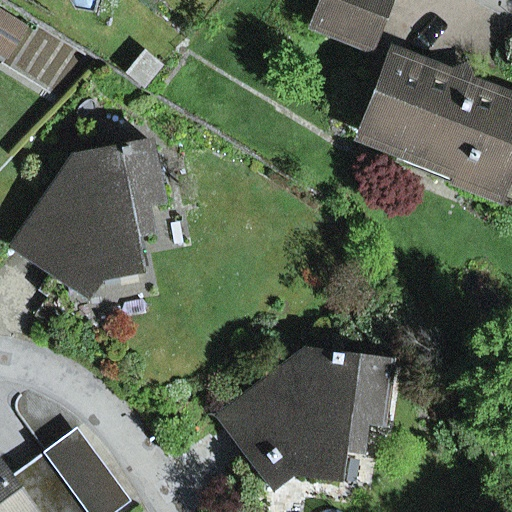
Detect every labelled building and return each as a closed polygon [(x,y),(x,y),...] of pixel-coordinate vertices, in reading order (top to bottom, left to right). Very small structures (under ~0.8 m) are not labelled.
[(323,0),(314,25),(370,47),(388,0),(323,0)] [(0,52),(8,57),(26,28),(0,12),(0,52)] [(388,69),(423,83),(429,69),(394,55),(388,69)] [(511,101),(471,85),(464,70),(449,77),(429,69),(423,83),(388,69),(363,134),(400,149),(468,175),(462,189),(511,208),(511,101)] [(71,157),(7,251),(88,303),(105,282),(141,277),(135,238),(134,232),(147,229),(151,229),(146,204),(145,199),(158,197),(161,196),(151,142),(71,157)] [(462,189),(468,175),(400,149),(395,162),(462,189)] [(135,238),(148,235),(147,229),(134,232),(135,238)] [(283,385),(238,419),(272,463),(282,456),(295,458),(293,474),(340,481),(346,440),(362,443),(366,414),(383,416),(390,363),(332,355),(332,359),(315,352),(305,352),(298,354),(298,364),(299,370),(301,374),(308,378),(307,389),(283,385)] [(282,456),(272,463),(238,419),(283,385),(307,389),(308,378),(301,374),(299,370),(298,364),(298,354),(217,416),(273,489),(293,474),(295,458),(282,456)] [(76,435),(50,455),(64,474),(86,504),(113,485),(76,435)] [(35,495),(64,474),(50,455),(47,451),(18,473),(35,495)] [(109,511),(124,501),(113,485),(86,504),(64,474),(35,495),(18,473),(7,481),(0,471),(0,511),(109,511)]
